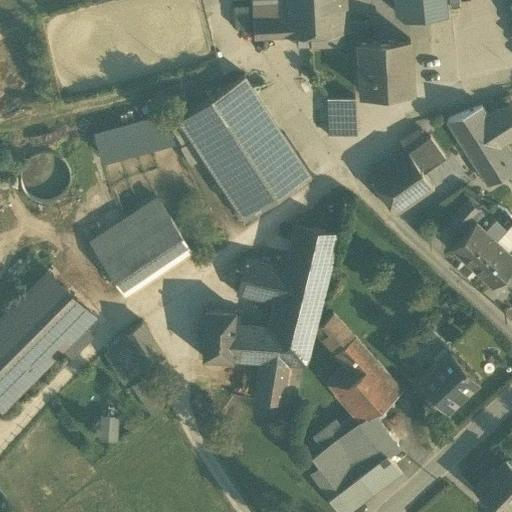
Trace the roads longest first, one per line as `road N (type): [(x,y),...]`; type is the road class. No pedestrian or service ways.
road 1 (residential): [(511,331),(340,175),(117,321),(0,451)]
road 2 (residential): [(382,511),(511,392)]
road 3 (unknown): [(174,357),(253,511)]
